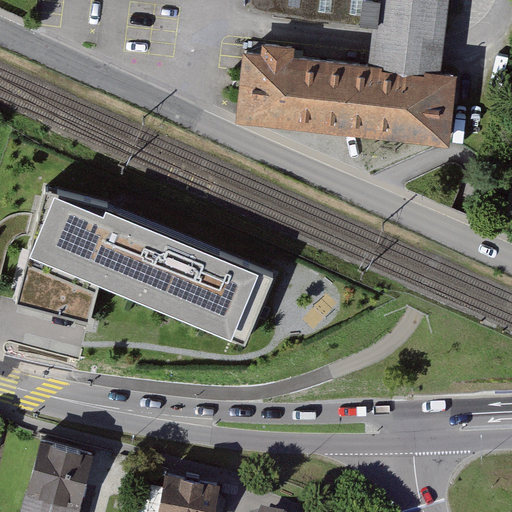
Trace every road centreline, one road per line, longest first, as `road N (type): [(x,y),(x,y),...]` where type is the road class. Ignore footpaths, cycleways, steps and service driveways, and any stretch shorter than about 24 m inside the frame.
road 1 (tertiary): [(0,30),(511,259)]
road 2 (secondary): [(155,416),(211,435),(413,442)]
road 3 (secondary): [(412,414),(155,416)]
road 4 (secondary): [(155,416),(0,384)]
road 5 (unknown): [(210,20),(361,40)]
